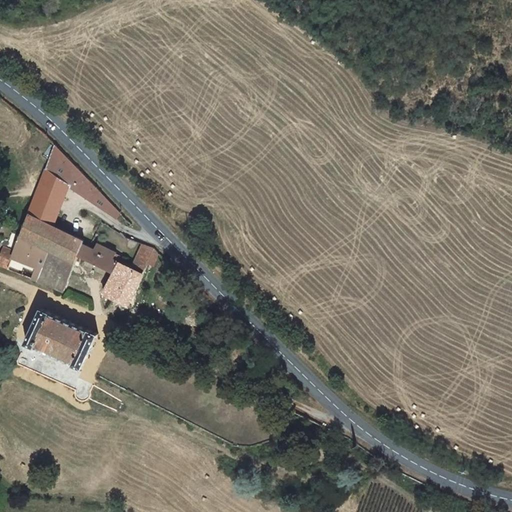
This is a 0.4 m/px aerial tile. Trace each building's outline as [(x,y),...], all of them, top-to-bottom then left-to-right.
[(61,156),(60,156),(50,178),(74,194),(118,222),(121,219),(77,173),(61,156)] [(74,194),(50,178),(30,222),(56,234),(74,194)] [(56,234),(30,222),(3,281),(61,296),(75,262),(83,247),(81,247),(56,234)] [(143,277),(154,253),(142,241),(128,270),(143,277)] [(85,266),(92,251),(83,247),(75,262),(85,266)] [(143,277),(128,270),(110,261),(112,256),(94,247),(92,251),(85,266),(106,275),(96,297),(126,312),(143,277)] [(92,333),(35,306),(19,339),(75,365),(92,333)]
